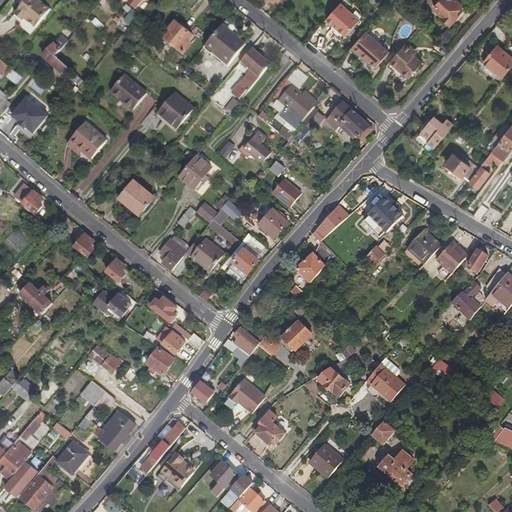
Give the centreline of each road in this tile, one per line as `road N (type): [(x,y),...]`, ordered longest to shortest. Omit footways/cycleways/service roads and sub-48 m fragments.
road 1 (residential): [(0,144),(221,328)]
road 2 (residential): [(364,162),(221,328)]
road 3 (residential): [(235,0),(393,131)]
road 4 (residential): [(175,400),(311,511)]
road 5 (residential): [(506,0),(393,131)]
road 6 (residential): [(364,162),(511,249)]
road 7 (residential): [(175,400),(77,511)]
